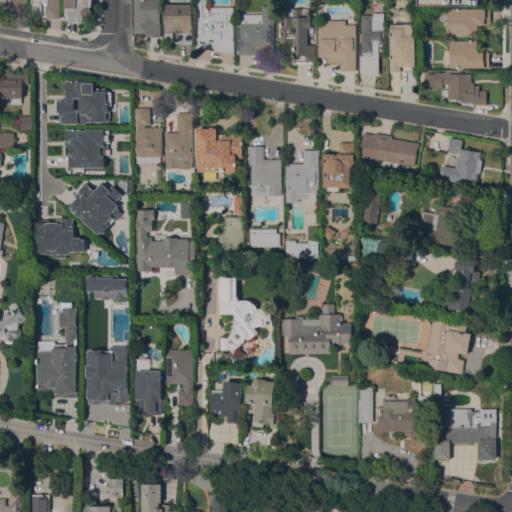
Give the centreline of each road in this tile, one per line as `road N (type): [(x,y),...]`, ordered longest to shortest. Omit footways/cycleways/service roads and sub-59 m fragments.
road 1 (residential): [(511,127),(0,42)]
road 2 (residential): [(511,509),(0,425)]
